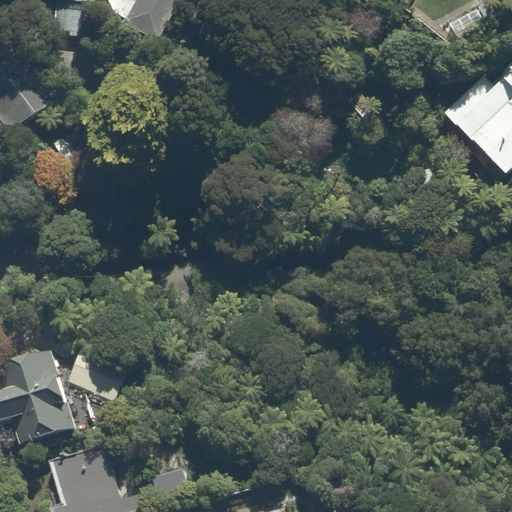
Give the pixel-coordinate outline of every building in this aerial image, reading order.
[(137,0),(124,26),(170,51),(189,15),(195,18),(204,0),(137,0)] [(0,33),(0,104),(36,137),(71,98),(0,33)] [(511,66),(495,83),(486,74),(449,111),(511,174),(511,66)] [(84,332),(65,362),(64,354),(25,366),(29,380),(0,391),(0,412),(7,425),(36,415),(50,444),(91,425),(114,426),(117,412),(143,367),(84,332)] [(58,464),(69,508),(57,511),(145,511),(142,496),(129,499),(117,450),(58,464)]
